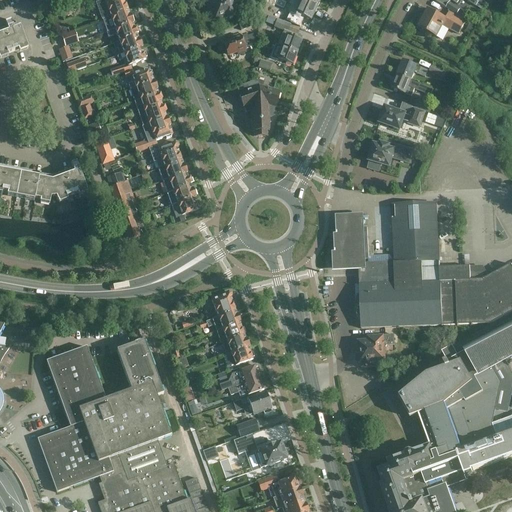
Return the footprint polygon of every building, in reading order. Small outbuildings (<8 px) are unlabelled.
[(109,0),(105,2),(111,18),(128,12),(124,0),(123,0),(109,0)] [(235,16),(231,5),(240,2),(239,0),(212,0),(213,3),(207,5),(210,13),(212,12),(215,21),(225,17),(226,19),(235,16)] [(482,3),(477,0),(449,0),(457,4),(459,0),(465,0),(483,11),(486,6),(482,3)] [(293,6),(290,14),(282,11),(279,18),(287,21),(286,22),(299,28),(304,18),(311,21),(317,7),(302,1),(298,8),(293,6)] [(445,8),(457,16),(465,20),(468,15),(449,2),(445,8)] [(443,26),(450,30),(459,35),(466,21),(449,12),(445,20),(428,10),(422,22),(423,23),(422,24),(422,27),(425,30),(426,31),(426,32),(437,38),(443,26)] [(115,31),(133,24),(134,24),(131,16),(130,16),(128,12),(111,18),(115,31)] [(280,48),(281,48),(297,54),(301,42),(300,42),(302,37),(300,37),(300,36),(298,34),(300,30),(291,26),(291,25),(278,20),(274,28),(284,32),(283,33),(277,46),(280,48)] [(8,31),(0,33),(0,57),(27,47),(20,26),(14,29),(11,21),(5,23),(8,31)] [(239,25),(241,31),(252,27),(250,21),(239,25)] [(89,23),(80,24),(81,33),(90,32),(89,23)] [(119,42),(137,36),(136,35),(138,34),(137,30),(135,30),(133,24),(115,31),(106,34),(108,38),(117,35),(119,42)] [(473,33),(476,28),(469,25),(466,30),(473,33)] [(74,31),(61,35),(65,48),(79,43),(74,31)] [(137,36),(119,42),(113,44),(115,50),(117,49),(120,56),(142,48),(139,41),(138,41),(137,36)] [(238,36),(232,38),(233,41),(224,44),(223,45),(223,46),(223,47),(224,49),(225,49),(226,50),(227,50),(228,56),(237,53),(238,56),(246,53),(245,48),(246,47),(245,45),(255,41),(253,36),(248,38),(247,36),(239,39),(238,36)] [(72,59),(68,47),(59,50),(63,62),(72,59)] [(142,48),(120,56),(117,57),(119,62),(125,60),(127,65),(110,71),(111,74),(106,76),(107,79),(124,73),(124,74),(132,71),(131,66),(146,61),(145,59),(147,59),(146,54),(143,55),(141,49),(142,48)] [(297,54),(281,48),(280,48),(278,52),(280,53),(277,59),(292,66),(297,54)] [(66,65),(69,74),(86,68),(83,59),(66,65)] [(258,68),(269,72),(272,65),(260,61),(258,68)] [(398,76),(413,82),(416,74),(425,78),(428,72),(404,62),(401,69),(399,68),(397,74),(399,74),(398,76)] [(429,72),(443,80),(447,73),(432,66),(429,72)] [(130,91),(153,82),(149,71),(148,72),(147,69),(142,71),(143,73),(132,77),(134,83),(128,85),(130,91)] [(410,89),(418,92),(420,85),(413,82),(398,76),(395,82),(394,81),(392,87),(393,87),(392,90),(407,96),(410,89)] [(280,93),(263,88),(264,83),(257,81),(238,88),(246,112),(252,111),(253,131),(255,131),(254,137),(268,137),(267,131),(269,131),(269,117),(271,118),(275,108),(276,108),(280,93)] [(153,82),(130,91),(134,103),(158,95),(157,91),(158,91),(154,82),(153,82)] [(449,97),(457,100),(464,85),(456,82),(449,97)] [(158,95),(134,103),(139,115),(162,107),(161,102),(163,101),(161,95),(158,96),(158,95)] [(80,109),(90,105),(89,105),(94,103),(91,96),(77,101),(80,109)] [(415,109),(430,114),(432,107),(417,102),(415,109)] [(426,113),(412,108),(412,107),(402,104),(399,112),(384,108),(382,115),(380,117),(378,120),(379,122),(379,123),(399,129),(402,120),(408,122),(407,125),(421,130),(426,113)] [(90,105),(80,109),(84,120),(94,117),(90,105)] [(162,107),(139,115),(143,127),(167,118),(165,114),(167,113),(165,108),(163,108),(162,107)] [(131,118),(129,112),(123,114),(125,120),(131,118)] [(443,130),(446,121),(436,117),(433,126),(443,130)] [(168,118),(167,118),(143,127),(141,127),(146,141),(134,146),(136,153),(157,146),(156,142),(173,136),(170,127),(171,127),(168,118)] [(88,133),(100,129),(97,123),(86,128),(88,133)] [(130,133),(136,131),(133,124),(127,126),(130,133)] [(100,129),(88,133),(90,138),(101,134),(100,129)] [(158,171),(182,162),(178,151),(179,147),(178,145),(175,144),(172,145),(171,147),(159,151),(157,146),(149,149),(154,163),(155,162),(158,171)] [(381,165),(389,167),(392,160),(410,165),(414,150),(394,144),(394,146),(390,145),(389,146),(383,145),(382,147),(372,144),(370,151),(372,151),(369,162),(370,162),(367,169),(379,172),(381,165)] [(0,192),(51,202),(52,198),(57,197),(59,201),(88,190),(77,162),(71,164),(74,172),(52,180),(0,170),(0,192)] [(182,162),(158,171),(163,183),(186,175),(186,174),(187,174),(185,166),(183,166),(182,162)] [(109,187),(125,182),(122,173),(106,179),(109,187)] [(186,175),(163,183),(167,195),(191,187),(190,185),(192,184),(190,179),(188,180),(186,175)] [(114,200),(129,195),(128,195),(125,196),(122,184),(110,188),(114,200)] [(191,187),(167,195),(171,207),(195,198),(196,198),(193,190),(192,190),(191,187)] [(129,195),(114,200),(118,213),(133,207),(129,195)] [(195,198),(171,207),(176,219),(199,211),(199,209),(201,208),(199,203),(197,204),(195,198)] [(511,267),(511,265),(483,280),(470,281),(470,267),(440,269),(436,204),(391,206),(394,264),(359,265),(360,295),(356,299),(357,316),(361,320),(361,329),(491,325),(511,313),(511,267)] [(133,207),(118,213),(123,225),(134,221),(134,220),(137,219),(133,207)] [(366,272),(362,215),(343,216),(333,217),(335,236),(332,236),(332,253),(330,253),(330,273),(344,273),(366,272)] [(134,221),(123,225),(128,241),(140,237),(134,221)] [(217,318),(234,312),(230,301),(232,297),(231,295),(228,293),(225,294),(224,297),(211,301),(217,318)] [(234,312),(217,318),(199,325),(201,329),(207,327),(208,329),(213,327),(212,326),(213,326),(216,332),(240,324),(237,316),(236,316),(234,312)] [(163,337),(173,333),(167,317),(157,320),(163,337)] [(192,326),(190,321),(181,324),(183,330),(192,326)] [(442,352),(447,363),(444,365),(446,368),(427,374),(397,396),(409,418),(418,415),(430,447),(413,453),(412,453),(406,455),(405,456),(388,462),(390,468),(379,472),(384,486),(382,486),(391,511),(390,511),(455,511),(446,485),(444,485),(442,480),(463,472),(464,476),(473,473),(472,471),(511,456),(511,416),(491,424),(498,389),(511,391),(511,373),(505,361),(511,357),(511,321),(463,347),(466,353),(458,357),(452,347),(442,352)] [(156,323),(156,322),(144,327),(153,352),(165,348),(156,323)] [(240,324),(216,332),(220,344),(221,344),(243,336),(243,335),(245,335),(243,329),(241,330),(239,325),(240,324)] [(7,351),(8,350),(9,349),(8,349),(7,350),(4,349),(5,342),(0,341),(0,333),(4,327),(0,326),(0,403),(0,401),(0,398),(0,363),(1,361),(3,358),(3,357),(5,354),(7,351)] [(136,341),(141,339),(137,328),(132,330),(136,341)] [(386,367),(384,353),(384,347),(393,346),(392,335),(382,336),(382,337),(376,337),(376,339),(366,340),(366,343),(359,343),(360,355),(358,356),(355,358),(356,362),(358,364),(363,364),(363,369),(386,367)] [(230,354),(249,348),(246,340),(245,340),(243,336),(221,344),(226,356),(230,354)] [(168,350),(178,346),(176,347),(173,339),(165,342),(168,350)] [(178,346),(168,350),(172,361),(182,357),(178,346)] [(249,348),(230,354),(226,356),(223,357),(228,372),(239,369),(238,366),(252,360),(251,359),(253,358),(252,353),(250,354),(248,348),(249,348)] [(156,353),(160,364),(165,363),(169,374),(174,372),(166,349),(156,353)] [(173,362),(176,371),(188,367),(185,358),(173,362)] [(227,389),(259,378),(257,375),(260,372),(258,368),(255,367),(232,375),(231,384),(222,387),(224,391),(228,390),(227,389)] [(263,391),(265,388),(264,384),(261,383),(259,378),(227,389),(228,390),(230,396),(246,391),(248,397),(263,391)] [(21,388),(24,397),(31,395),(28,386),(21,388)] [(73,511),(132,511),(118,457),(114,458),(112,452),(154,441),(140,387),(55,410),(69,464),(80,461),(81,467),(63,471),(73,511)] [(184,395),(187,402),(192,400),(190,393),(184,395)] [(270,409),(270,407),(271,405),(270,402),(268,401),(265,395),(248,401),(247,399),(233,404),(236,412),(243,410),(242,407),(244,407),(247,415),(252,414),(253,415),(262,411),(264,416),(271,413),(269,409),(270,409)] [(194,400),(186,404),(191,416),(199,413),(194,400)] [(255,420),(235,427),(240,439),(254,434),(259,432),(255,420)] [(238,456),(254,450),(249,436),(233,442),(238,456)] [(285,459),(287,457),(286,453),(283,453),(280,444),(275,446),(275,445),(265,449),(265,450),(255,453),(260,470),(267,467),(270,468),(273,467),(274,465),(286,461),(285,459)] [(218,458),(215,448),(203,452),(206,462),(218,458)] [(275,499),(299,490),(297,486),(298,483),(297,480),(294,479),(294,478),(278,484),(275,476),(257,482),(261,493),(271,489),(275,498),(275,499)] [(281,509),(304,501),(300,490),(299,490),(275,499),(275,498),(272,499),(277,511),(281,509)] [(307,511),(304,501),(281,509),(282,511),(307,511)]
